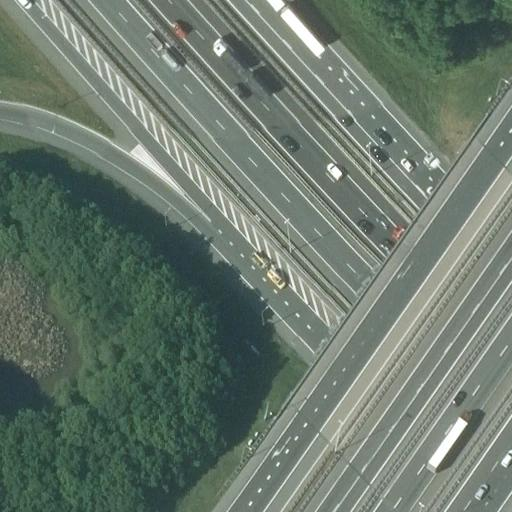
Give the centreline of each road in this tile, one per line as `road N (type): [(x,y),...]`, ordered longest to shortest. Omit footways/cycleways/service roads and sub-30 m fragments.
road 1 (motorway): [(110,0),(511,431)]
road 2 (motorway): [(511,366),(167,0)]
road 3 (motorway): [(511,132),(244,511)]
road 4 (motorway): [(209,221),(487,511)]
road 5 (motorway): [(511,285),(246,0)]
road 6 (motorway): [(511,255),(334,511)]
road 7 (motorway): [(22,0),(209,221)]
road 8 (motorway): [(0,111),(80,137),(209,221)]
road 9 (motorway): [(393,511),(511,341)]
